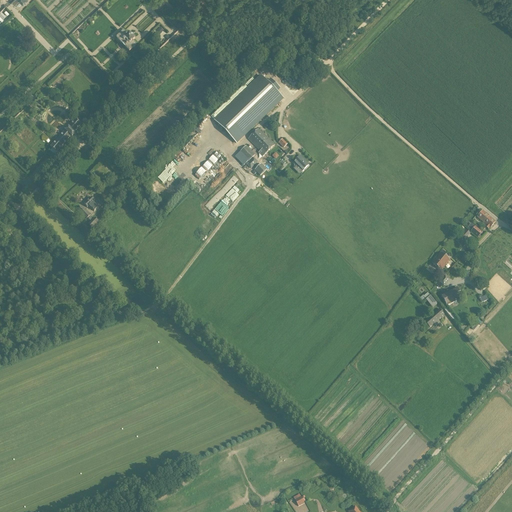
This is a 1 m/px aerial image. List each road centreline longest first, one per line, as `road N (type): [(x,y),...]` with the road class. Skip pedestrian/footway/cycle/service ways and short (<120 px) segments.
road 1 (track): [(15,208),(229,0)]
road 2 (track): [(479,205),(325,65)]
road 3 (track): [(511,364),(389,505)]
road 4 (track): [(240,173),(249,187),(158,300)]
road 5 (track): [(15,208),(116,310)]
road 6 (track): [(231,96),(218,62),(162,0)]
